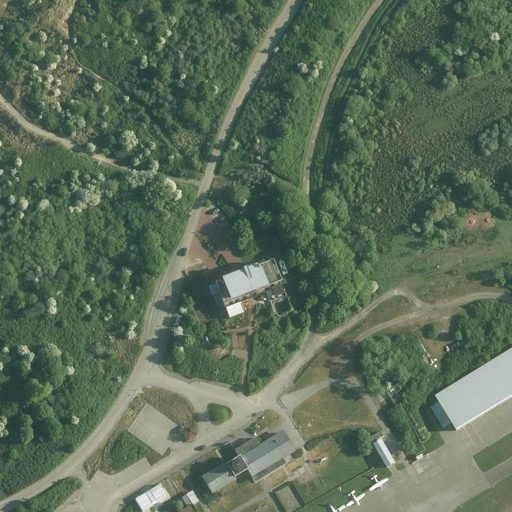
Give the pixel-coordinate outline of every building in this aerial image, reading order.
[(268,257),(214,277),(224,305),(279,284),(268,257)] [(291,304),(286,295),(290,293),(284,285),(269,294),(280,311),(291,304)] [(511,351),(437,396),(459,432),(511,400),(511,351)] [(255,481),(261,477),(288,462),(284,456),(295,450),(283,429),(260,442),(256,437),(241,446),(236,448),(239,453),(202,475),(212,492),(235,478),(234,476),(248,467),(255,481)] [(397,461),(383,437),(373,443),(387,466),(397,461)]
